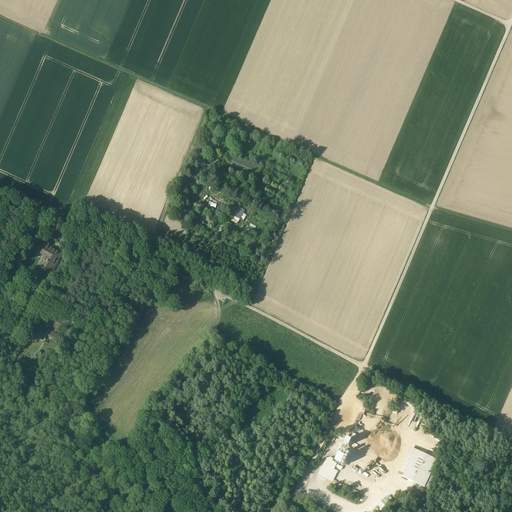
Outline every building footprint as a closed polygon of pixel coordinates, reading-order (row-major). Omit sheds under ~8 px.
[(208,155),(200,150),(198,153),(205,157),(205,158),(206,159),(208,155)] [(205,157),(198,153),(194,161),(200,165),(202,162),(205,158),(205,157)] [(257,177),(261,168),(229,154),(225,163),(257,177)] [(243,211),(239,209),(232,221),(237,224),(243,211)] [(55,251),(42,244),(40,249),(41,250),(38,254),(45,258),(42,262),(44,263),(41,268),(50,273),(52,269),(54,270),(61,257),(54,253),(55,251)] [(69,252),(62,248),(59,254),(63,256),(62,259),(65,261),(69,252)] [(43,327),(38,325),(37,328),(36,328),(35,329),(36,330),(33,334),(38,337),(45,340),(47,337),(50,332),(47,330),(47,329),(43,327)] [(59,337),(50,332),(47,337),(56,343),(59,337)] [(437,460),(415,449),(402,476),(424,487),(425,487),(430,475),(437,460)] [(344,455),(338,452),(334,461),(340,464),(344,455)] [(332,457),(326,459),(318,474),(325,477),(326,478),(328,473),(334,475),(336,471),(332,468),(332,467),(333,468),(335,463),(332,461),(333,457),(332,457)] [(435,477),(430,475),(425,487),(429,489),(435,477)]
